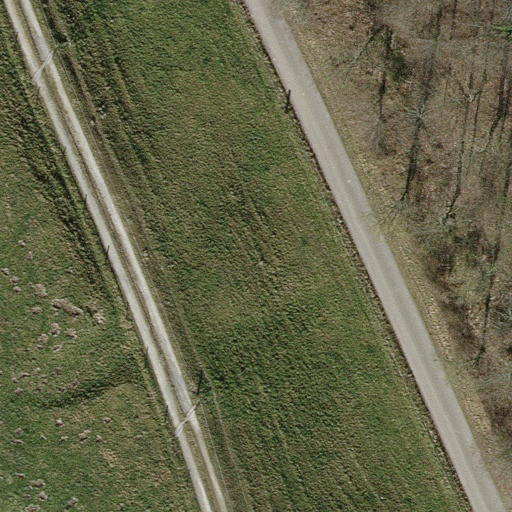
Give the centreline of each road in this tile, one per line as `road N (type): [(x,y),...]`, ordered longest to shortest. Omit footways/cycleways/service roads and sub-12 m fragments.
road 1 (residential): [(261,0),(489,511)]
road 2 (track): [(216,511),(146,309),(23,0)]
